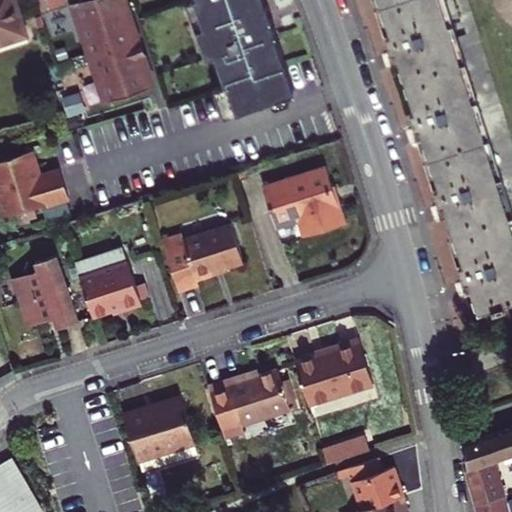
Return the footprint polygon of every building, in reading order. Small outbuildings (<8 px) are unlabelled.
[(13,0),(0,0),(0,43),(25,35),(13,0)] [(76,1),(75,0),(38,0),(43,13),(76,1)] [(150,88),(120,0),(84,0),(76,3),(109,101),(140,91),(150,88)] [(194,0),(204,27),(197,29),(208,59),(216,56),(226,84),(213,89),(224,118),(296,93),(265,0),(194,0)] [(506,308),(504,304),(511,301),(511,226),(440,0),(380,0),(392,36),(387,37),(392,53),(397,51),(401,64),(416,112),(411,114),(416,129),(421,128),(425,139),(440,189),(435,191),(440,206),(445,204),(449,216),(465,265),(460,267),(465,282),(469,280),(473,292),(479,312),(493,307),(494,312),(506,308)] [(401,64),(397,51),(392,53),(388,54),(392,66),(401,64)] [(425,139),(421,128),(416,129),(412,130),(416,142),(425,139)] [(40,178),(32,151),(0,160),(0,194),(7,216),(70,197),(62,171),(40,178)] [(327,166),(264,186),(277,229),(299,221),(302,230),(323,223),(326,230),(346,223),(339,198),(336,199),(327,166)] [(449,216),(445,204),(440,206),(437,207),(440,219),(449,216)] [(302,230),(304,236),(326,230),(323,223),(302,230)] [(163,239),(179,292),(199,285),(197,279),(244,261),(232,225),(185,239),(183,233),(163,239)] [(136,287),(124,248),(76,263),(93,316),(140,301),(136,287)] [(38,271),(13,278),(28,327),(53,319),(56,329),(79,322),(58,255),(35,262),(38,271)] [(473,292),(469,280),(465,282),(461,283),(464,295),(473,292)] [(145,283),(136,287),(140,301),(150,298),(145,283)] [(343,347),(296,362),(309,404),(374,384),(359,338),(342,343),(343,347)] [(282,381),(278,369),(249,378),(247,373),(209,386),(225,438),(244,433),(242,425),(291,410),(282,381)] [(298,407),(289,378),(282,381),(291,410),(298,407)] [(150,405),(123,413),(138,462),(139,462),(165,454),(168,463),(199,454),(182,398),(151,408),(150,405)] [(464,443),(467,471),(477,504),(504,497),(493,463),(511,456),(511,454),(504,431),(464,443)] [(366,436),(347,442),(352,456),(370,450),(366,436)] [(347,442),(323,450),(328,464),(352,456),(347,442)] [(139,462),(142,472),(168,463),(165,454),(139,462)] [(384,470),(379,457),(348,469),(350,475),(362,510),(404,495),(394,466),(384,470)] [(42,511),(11,458),(0,464),(0,511),(42,511)] [(338,471),(341,479),(350,475),(348,469),(338,471)] [(362,510),(356,511),(398,511),(399,511),(408,508),(404,495),(362,510)] [(504,497),(477,504),(478,511),(511,511),(511,500),(505,503),(504,497)]
